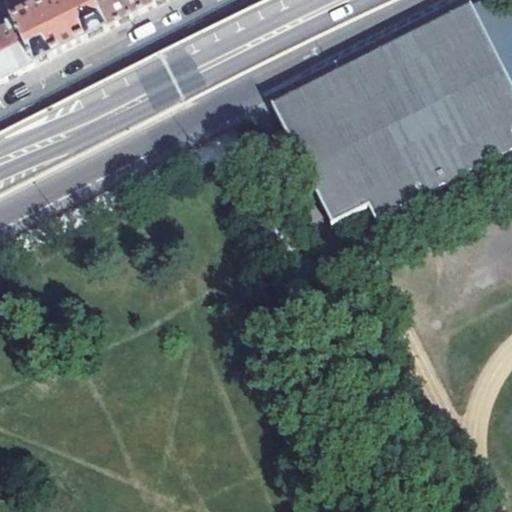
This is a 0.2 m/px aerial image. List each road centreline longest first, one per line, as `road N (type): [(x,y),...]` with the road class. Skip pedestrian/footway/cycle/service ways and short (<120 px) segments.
road 1 (secondary): [(0,219),(419,0)]
road 2 (secondary): [(359,0),(0,167)]
road 3 (residential): [(242,0),(0,116)]
